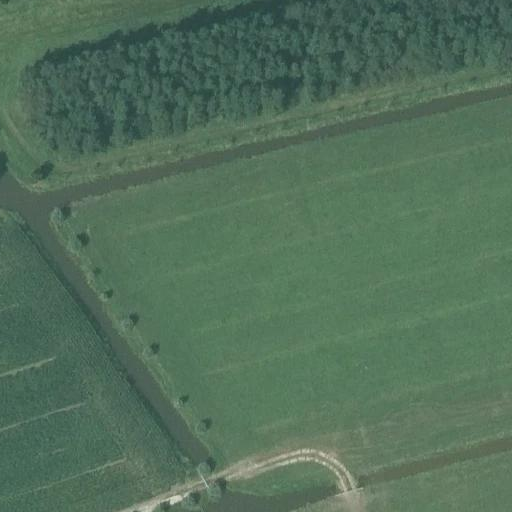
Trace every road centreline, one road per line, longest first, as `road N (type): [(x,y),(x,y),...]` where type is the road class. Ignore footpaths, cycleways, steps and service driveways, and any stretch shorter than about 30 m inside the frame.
road 1 (track): [(359,511),(344,477),(314,454),(137,511)]
road 2 (track): [(511,404),(314,454)]
